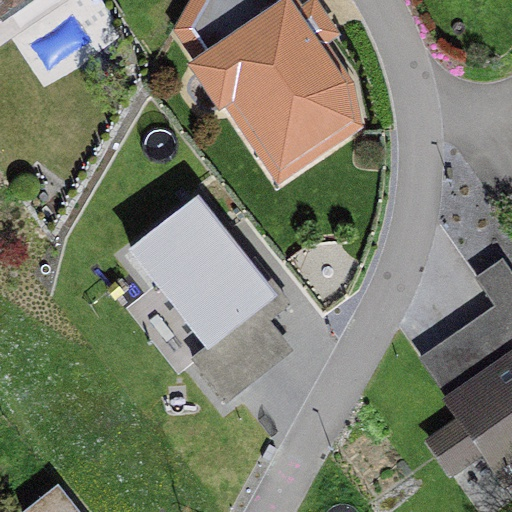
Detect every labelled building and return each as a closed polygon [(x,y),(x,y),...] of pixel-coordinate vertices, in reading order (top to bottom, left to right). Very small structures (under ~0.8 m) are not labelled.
[(0,0),(0,10),(15,0),(0,0)] [(348,86),(288,6),(194,69),(222,113),(230,109),(280,178),(358,126),(348,86)] [(274,315),(198,214),(129,268),(209,367),(274,315)] [(511,489),(511,369),(448,414),(455,425),(425,446),(438,465),(465,446),(501,497),(511,489)] [(77,511),(61,491),(34,511),(77,511)]
